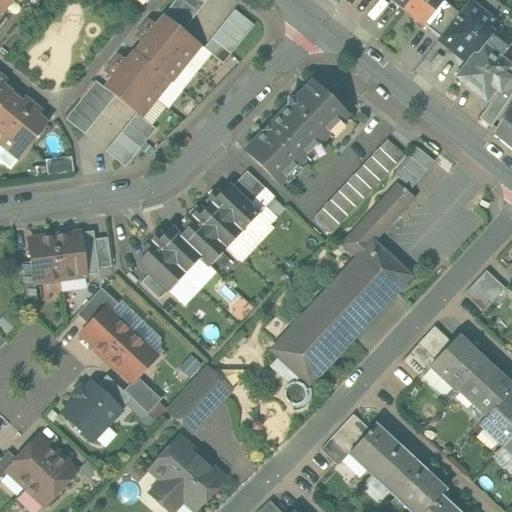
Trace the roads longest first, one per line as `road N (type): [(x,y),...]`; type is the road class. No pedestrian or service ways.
road 1 (residential): [(511,221),(246,511)]
road 2 (residential): [(0,209),(154,185),(187,163),(315,23)]
road 3 (residential): [(315,23),(511,178)]
road 4 (residential): [(0,396),(26,420),(71,370),(33,336)]
